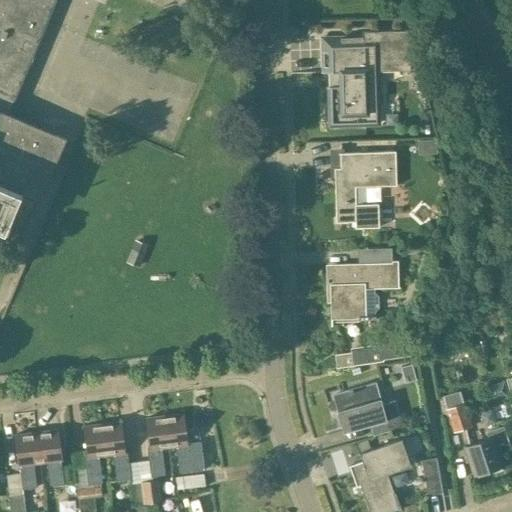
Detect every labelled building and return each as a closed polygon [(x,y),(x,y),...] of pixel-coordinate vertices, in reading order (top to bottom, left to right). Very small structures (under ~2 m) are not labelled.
[(0,0),(0,238),(17,246),(20,247),(44,190),(46,191),(50,180),(64,146),(67,140),(9,115),(57,0),(0,0)] [(408,31),(361,32),(361,37),(321,38),(322,74),(332,74),(332,87),(327,87),(328,127),(371,125),(371,111),(378,103),(377,72),(409,71),(408,31)] [(336,223),(356,222),(356,228),(379,227),(378,204),(355,205),(354,187),(395,186),(394,152),(338,154),(339,169),(334,169),(336,223)] [(375,294),(375,289),(399,289),(398,263),(358,264),(358,266),(329,266),(330,321),(376,320),(375,312),(379,309),(379,297),(375,294)] [(381,344),(350,349),(352,367),(383,362),(383,361),(412,357),(409,338),(381,342),(381,344)] [(373,436),(402,428),(395,402),(381,405),(375,383),(333,396),(343,429),(369,422),(373,436)] [(472,427),(464,404),(460,391),(441,397),(446,410),(453,433),(472,427)] [(188,444),(189,446),(187,446),(182,414),(164,417),(169,448),(176,447),(178,462),(177,462),(179,474),(205,470),(201,442),(188,444)] [(152,478),(141,479),(144,503),(161,501),(158,476),(165,475),(161,449),(169,448),(164,417),(146,419),(151,451),(148,451),(152,478)] [(120,422),(102,425),(106,456),(113,455),(117,482),(129,481),(126,454),(124,454),(120,422)] [(87,468),(74,470),(80,511),(88,511),(86,498),(102,496),(101,484),(102,484),(99,457),(106,456),(102,425),(84,427),(88,458),(86,459),(87,468)] [(488,439),(464,447),(474,477),(504,467),(498,448),(509,444),(503,426),(486,432),(488,439)] [(58,431),(36,433),(40,464),(47,463),(50,486),(64,485),(61,460),(58,431)] [(36,433),(15,436),(19,466),(22,490),(36,489),(33,465),(40,464),(36,433)] [(387,474),(408,466),(399,440),(361,454),(364,461),(349,467),(356,488),(363,485),(372,511),(383,511),(400,506),(395,492),(394,493),(387,474)] [(342,465),(337,450),(323,453),(328,469),(342,465)] [(442,493),(436,458),(421,461),(427,496),(442,493)] [(204,474),(173,478),(175,495),(178,495),(178,491),(188,489),(188,492),(199,491),(199,487),(206,487),(204,474)] [(141,479),(129,481),(132,505),(144,503),(141,479)] [(25,511),(23,493),(8,495),(10,511),(44,511),(45,511),(32,511),(25,511)]
